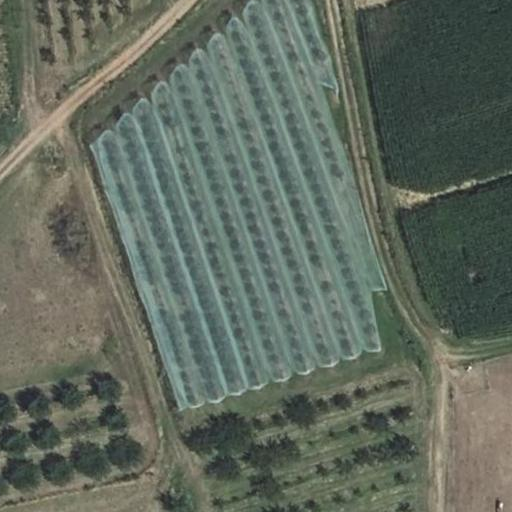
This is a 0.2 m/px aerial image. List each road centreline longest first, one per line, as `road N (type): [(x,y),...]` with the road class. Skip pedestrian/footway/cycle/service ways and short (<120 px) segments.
road 1 (track): [(333,0),(380,230),(419,330),(442,354),(511,351)]
road 2 (track): [(185,0),(0,178)]
road 3 (track): [(442,354),(433,511)]
